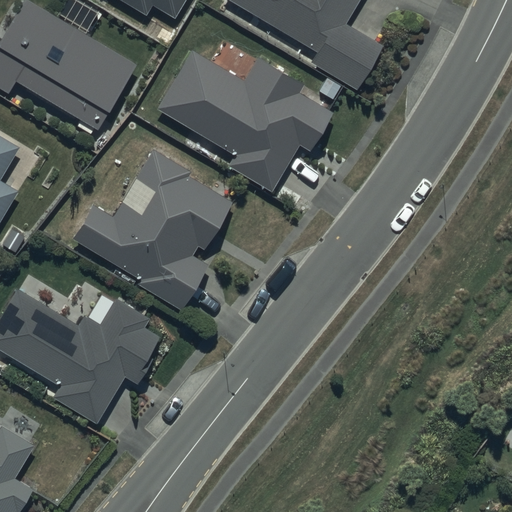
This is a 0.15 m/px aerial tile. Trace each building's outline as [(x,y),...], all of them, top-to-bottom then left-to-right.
[(134,57),(38,0),(18,0),(0,30),(0,82),(6,86),(14,74),(80,114),(76,121),(91,129),(134,57)] [(97,6),(87,0),(61,0),(57,7),(86,24),(97,6)] [(100,0),(105,3),(106,0),(129,0),(145,9),(151,0),(153,0),(172,11),(178,0),(100,0)] [(240,0),(315,46),(309,55),(355,84),(382,41),(345,18),(354,0),(240,0)] [(244,74),(189,43),(156,103),(232,150),(227,159),(271,185),(298,138),(308,144),(331,105),(298,86),(303,78),(257,51),(244,74)] [(0,219),(17,192),(0,181),(0,180),(20,147),(0,135),(0,219)] [(113,211),(92,198),(71,236),(138,275),(136,279),(179,304),(207,257),(191,247),(196,238),(203,242),(231,195),(188,170),(190,166),(152,144),(113,211)] [(18,282),(0,310),(0,343),(58,380),(51,391),(94,418),(123,372),(135,379),(150,355),(144,352),(158,329),(143,320),(148,312),(117,293),(100,319),(84,309),(77,320),(18,282)] [(0,428),(0,511),(19,511),(32,490),(14,480),(35,445),(2,425),(0,428)]
